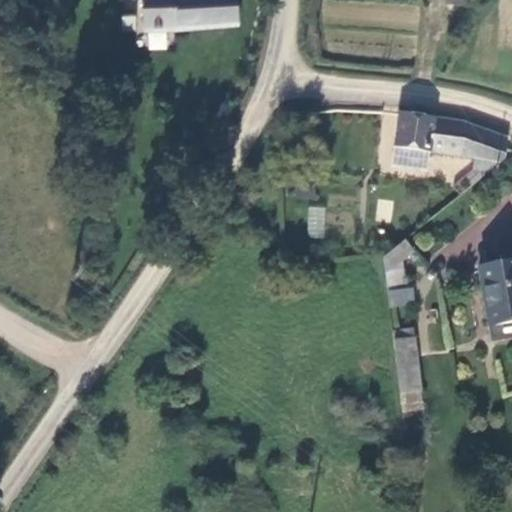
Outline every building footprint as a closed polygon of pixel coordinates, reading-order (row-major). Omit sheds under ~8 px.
[(140,0),(143,29),(178,28),(176,0),(140,0)] [(238,0),(176,0),(178,28),(239,26),(239,17),(238,0)] [(250,0),(238,0),(239,17),(251,17),(250,0)] [(118,30),(135,29),(133,15),(118,15),(118,30)] [(508,153),(509,143),(455,117),(399,113),(396,146),(476,155),(475,167),(486,169),(508,153)] [(322,238),(326,207),(309,205),(305,236),(322,238)] [(418,251),(412,242),(393,256),(399,265),(418,251)] [(511,324),(511,265),(475,273),(486,330),(511,324)] [(414,287),(389,289),(390,304),(415,303),(414,287)] [(412,334),(397,336),(404,393),(419,391),(412,334)]
